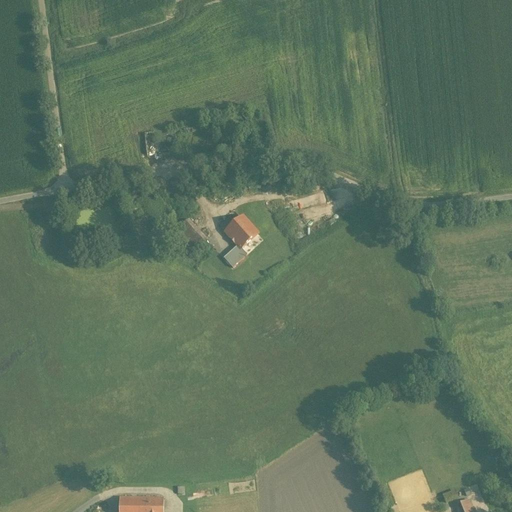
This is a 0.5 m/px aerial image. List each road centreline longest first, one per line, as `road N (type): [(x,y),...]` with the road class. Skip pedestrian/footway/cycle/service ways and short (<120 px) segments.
road 1 (unclassified): [(64,189),(284,159),(401,205),(511,197)]
road 2 (unclassified): [(64,189),(40,0)]
